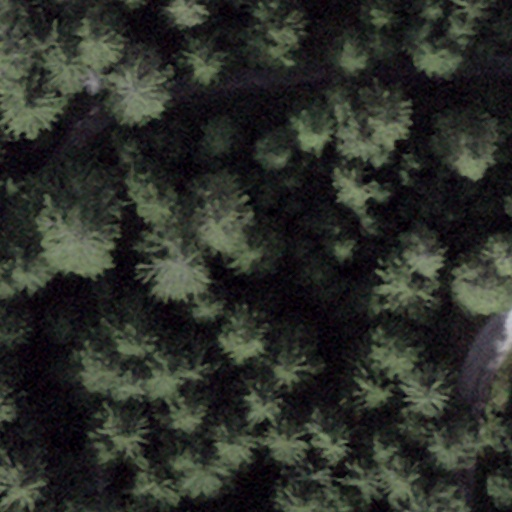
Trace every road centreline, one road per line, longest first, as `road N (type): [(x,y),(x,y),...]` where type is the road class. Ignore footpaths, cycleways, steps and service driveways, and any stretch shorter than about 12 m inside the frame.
road 1 (track): [(511,65),(138,95),(93,122),(0,225)]
road 2 (track): [(458,511),(476,378),(511,322)]
